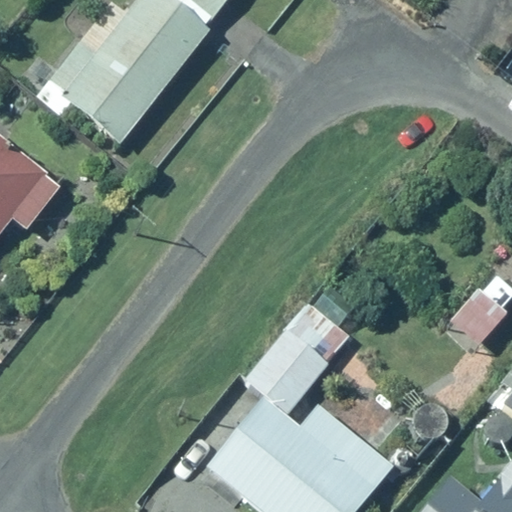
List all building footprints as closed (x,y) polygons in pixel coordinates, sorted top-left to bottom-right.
[(70,108),(119,148),(210,37),(204,32),(230,0),(142,0),(95,58),(77,44),(33,98),(60,120),(70,108)] [(0,239),(10,226),(25,238),(62,192),(0,142),(0,239)] [(467,296),(441,332),(476,356),(482,347),(511,367),(511,314),(506,323),(467,296)] [(264,401),(284,418),(348,338),(306,304),(242,383),(264,401)] [(284,418),(264,401),(205,473),(253,511),(362,511),(393,475),(315,411),(299,430),(284,418)] [(451,483),(425,511),(511,511),(511,468),(481,506),(451,483)]
